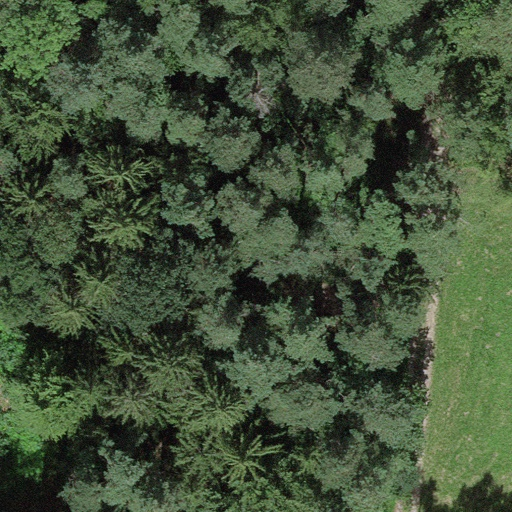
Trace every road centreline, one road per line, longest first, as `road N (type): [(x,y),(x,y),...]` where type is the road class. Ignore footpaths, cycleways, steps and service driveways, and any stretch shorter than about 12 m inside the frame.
road 1 (track): [(404,511),(450,0)]
road 2 (track): [(236,0),(442,112)]
